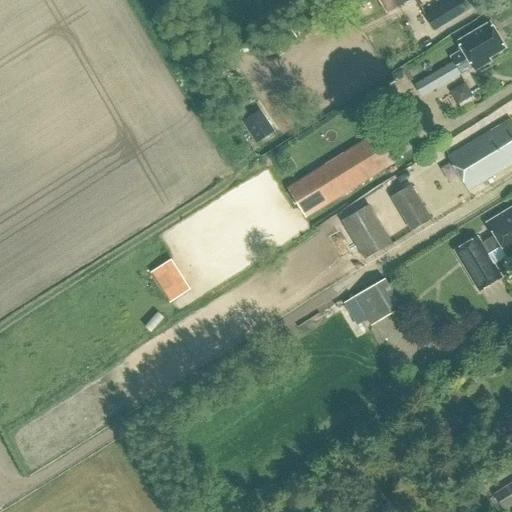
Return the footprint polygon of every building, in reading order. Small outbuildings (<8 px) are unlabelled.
[(390,0),(396,8),(409,0),(390,0)] [(474,70),(489,61),(487,58),(504,48),(490,23),(458,42),(460,46),(457,48),(459,51),(450,56),(453,63),(415,85),(422,96),(460,74),(460,75),(473,68),(474,70)] [(465,84),(451,92),(458,105),(472,97),(465,84)] [(511,163),(511,122),(509,118),(486,132),(446,156),(467,191),(511,163)] [(265,119),(248,130),(256,143),(274,132),(265,119)] [(306,218),(403,157),(384,127),(287,187),(306,218)] [(411,231),(431,219),(411,184),(391,196),(411,231)] [(364,260),(393,243),(369,204),(341,221),(364,260)] [(511,206),(486,222),(493,235),(480,243),(476,237),(452,252),(477,293),(501,278),(487,254),(500,246),(507,257),(511,253),(511,206)] [(171,261),(152,274),(170,302),(189,290),(171,261)] [(372,325),(402,307),(385,278),(354,296),(372,325)] [(473,403),(486,395),(477,381),(464,389),(473,403)] [(490,456),(508,446),(497,425),(478,436),(490,456)] [(504,510),(511,504),(511,477),(491,491),(504,510)]
